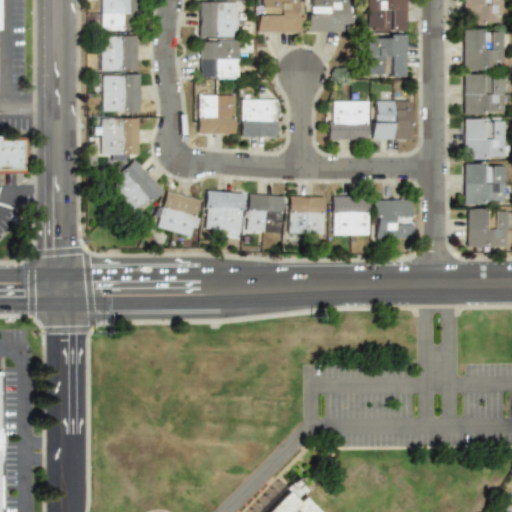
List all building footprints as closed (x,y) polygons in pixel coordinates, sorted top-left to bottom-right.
[(133,30),(133,0),(98,0),(98,30),(133,30)] [(298,0),(254,0),(254,31),(298,31),(298,0)] [(345,0),(303,0),(303,31),(345,31),(345,0)] [(404,30),(404,0),(371,0),(371,30),(404,30)] [(459,0),(459,23),(498,23),(498,0),(459,0)] [(196,36),(233,36),(233,1),(196,1),(196,36)] [(459,29),(459,69),(503,69),(502,28),(459,29)] [(404,76),(404,34),(363,34),(363,76),(404,76)] [(134,70),(134,35),(97,35),(97,70),(134,70)] [(234,78),(234,40),(196,40),(196,78),(234,78)] [(460,114),(499,114),(499,73),(460,73),(460,114)] [(137,74),(98,74),(98,111),(137,111),(137,74)] [(194,133),(232,133),(232,94),(194,94),(194,133)] [(273,99),(237,99),(237,137),(273,137),(273,99)] [(408,99),(369,99),(369,139),(408,139),(408,99)] [(364,140),(364,100),(324,100),(324,140),(364,140)] [(136,117),(96,117),(96,157),(136,156),(136,117)] [(460,159),(502,159),(502,118),(460,118),(460,159)] [(28,138),(0,138),(0,175),(28,175),(28,138)] [(134,214),(160,189),(130,159),(104,185),(134,214)] [(460,163),(460,203),(501,203),(501,163),(460,163)] [(238,231),(240,192),(203,190),(200,229),(238,231)] [(153,227),(191,237),(200,200),(162,191),(153,227)] [(242,231),(278,232),(280,195),(244,193),(242,231)] [(284,234),(321,234),(321,195),(284,195),(284,234)] [(365,242),(365,196),(328,196),(328,233),(348,233),(348,242),(365,242)] [(369,198),(369,239),(408,239),(408,198),(369,198)] [(501,247),(501,228),(509,228),(509,208),(463,208),(463,247),(501,247)] [(266,511),(287,491),(298,501),(303,496),(319,511),(266,511)]
